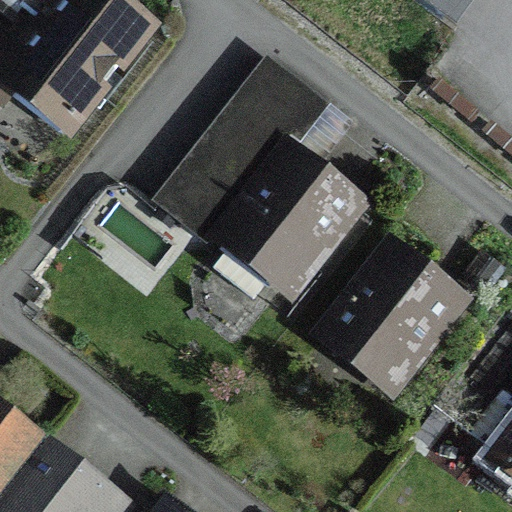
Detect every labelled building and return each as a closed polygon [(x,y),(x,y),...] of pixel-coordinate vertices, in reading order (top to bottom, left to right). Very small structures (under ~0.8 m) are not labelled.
[(72,124),(146,29),(108,0),(18,0),(49,23),(9,75),(72,124)] [(245,85),(295,126),(315,103),(265,61),(245,85)] [(226,108),(276,150),(295,126),(245,85),(226,108)] [(206,131),(256,173),(276,150),(226,108),(206,131)] [(186,155),(236,197),(256,173),(206,131),(186,155)] [(220,262),(221,274),(253,299),(272,276),(291,291),(357,207),(287,153),(222,237),(233,245),(220,262)] [(166,178),(216,220),(236,197),(186,155),(166,178)] [(147,202),(196,244),(216,220),(166,178),(147,202)] [(389,251),(324,334),(393,388),(458,305),(389,251)] [(478,437),(511,463),(511,400),(509,398),(497,399),(476,425),(478,437)] [(0,410),(0,485),(36,439),(0,410)] [(52,451),(3,511),(115,511),(78,483),(84,476),(52,451)] [(156,511),(177,511),(165,502),(156,511)]
